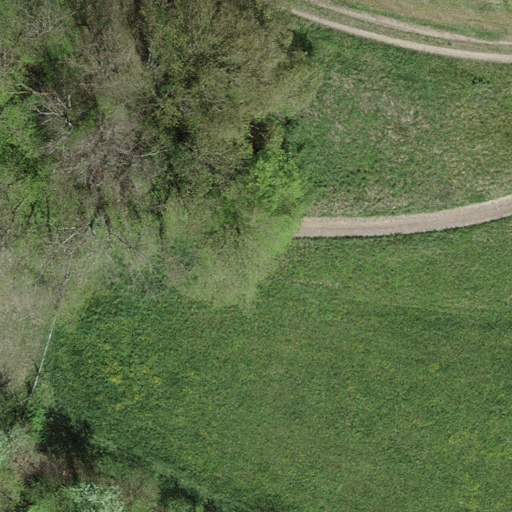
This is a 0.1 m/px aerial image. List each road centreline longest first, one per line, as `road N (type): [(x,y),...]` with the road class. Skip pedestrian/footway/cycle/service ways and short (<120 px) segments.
road 1 (track): [(511,205),(394,226),(263,226),(196,215),(121,189),(0,134)]
road 2 (track): [(278,0),(405,40),(511,49)]
